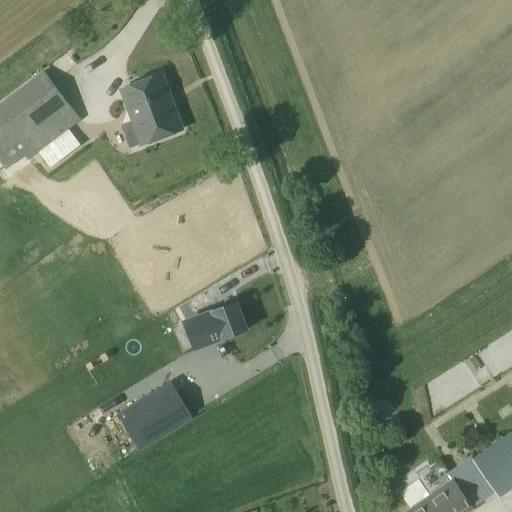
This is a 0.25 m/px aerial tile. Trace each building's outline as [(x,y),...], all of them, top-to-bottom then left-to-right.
[(55,78),(75,63),(67,52),(47,67),(55,78)] [(178,65),(138,75),(151,132),(151,133),(192,124),(178,65)] [(44,72),(0,105),(0,158),(27,139),(38,154),(50,169),(81,145),(69,130),(81,120),(44,72)] [(246,331),(235,304),(211,313),(211,314),(191,322),(201,348),(222,340),(246,331)] [(192,418),(171,384),(119,415),(140,449),(192,418)] [(511,432),(472,460),(501,497),(511,489),(511,432)] [(409,511),(468,511),(472,510),(453,482),(409,511)]
